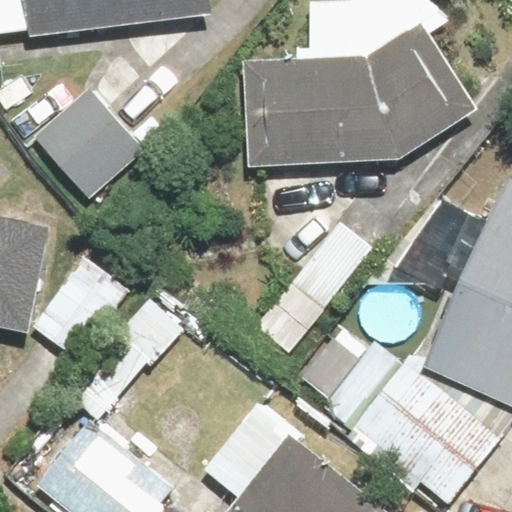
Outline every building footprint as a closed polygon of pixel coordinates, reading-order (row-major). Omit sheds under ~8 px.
[(223,0),(0,0),(0,31),(36,27),(37,35),(225,13),(223,0)] [(483,105),(425,18),(372,53),(249,60),(255,169),(408,159),(483,105)] [(145,154),(87,88),(34,135),(91,201),(145,154)] [(511,179),(435,364),(511,396),(511,179)] [(61,229),(0,216),(0,322),(40,330),(61,229)] [(377,249),(341,221),(262,320),(297,348),(377,249)] [(499,443),(344,320),(297,380),(451,503),(499,443)] [(94,416),(37,482),(72,511),(152,511),(175,486),(94,416)] [(397,511),(302,434),(237,511),(397,511)]
